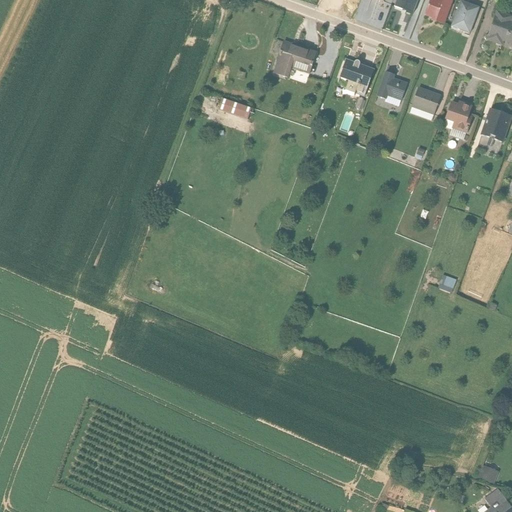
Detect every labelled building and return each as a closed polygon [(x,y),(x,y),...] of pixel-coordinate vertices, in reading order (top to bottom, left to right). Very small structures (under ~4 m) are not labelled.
[(395,0),(394,5),(413,11),(417,0),(395,0)] [(429,0),(425,14),(436,18),(435,19),(443,22),(451,0),(429,0)] [(460,25),(471,29),(479,5),(464,0),(459,0),(451,25),(459,28),(460,25)] [(500,36),(511,39),(511,14),(497,9),(487,38),(497,42),(500,36)] [(283,41),(272,73),(287,78),(290,69),(308,75),(316,52),(283,41)] [(344,62),(339,78),(348,81),(345,89),(354,93),(353,95),(354,95),(355,93),(364,96),(373,69),(359,64),(359,63),(359,62),(357,60),(355,60),(354,61),(353,65),(344,62)] [(386,71),(377,96),(385,99),(384,101),(399,106),(407,83),(392,78),(394,74),(386,71)] [(417,88),(409,112),(431,120),(441,95),(430,91),(429,92),(417,88)] [(358,97),(353,110),(354,111),(355,107),(359,109),(363,98),(358,97)] [(222,98),(218,110),(247,120),(251,108),(222,98)] [(461,105),(458,104),(451,102),(443,126),(451,129),(452,127),(466,133),(472,115),(468,114),(472,102),(463,99),(461,105)] [(488,119),(486,118),(480,134),(489,137),(486,144),(492,146),(494,139),(500,141),(509,114),(492,108),(488,119)] [(357,126),(353,137),(363,141),(368,130),(357,126)] [(418,147),(416,154),(422,156),(424,149),(418,147)] [(442,275),(437,288),(451,293),(456,280),(442,275)] [(490,303),(488,308),(494,311),(497,305),(490,303)] [(479,468),(475,479),(493,486),(498,474),(482,468),(482,469),(479,468)] [(389,486),(384,504),(415,511),(448,511),(451,502),(389,486)] [(490,510),(486,511),(511,511),(496,492),(483,501),(490,510)]
